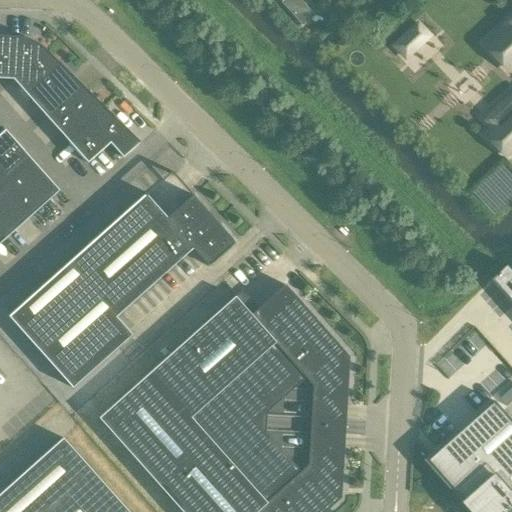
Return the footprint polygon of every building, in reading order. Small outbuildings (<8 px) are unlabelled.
[(301,0),(283,0),(280,3),(302,27),(315,15),(301,0)] [(344,10),(339,3),(329,11),(334,17),(344,10)] [(511,22),(493,40),(511,60),(511,112),(494,129),(511,148),(511,22)] [(396,44),(407,56),(419,45),(408,33),(396,44)] [(0,42),(0,79),(13,80),(28,97),(62,66),(43,47),(39,45),(36,43),(33,41),(29,40),(25,39),(21,38),(8,37),(8,43),(0,42)] [(495,96),(505,74),(483,63),(472,85),(495,96)] [(73,77),(62,66),(28,97),(48,119),(79,91),(69,81),(73,77)] [(79,91),(48,119),(70,144),(107,111),(93,97),(89,101),(79,91)] [(107,111),(70,144),(88,164),(110,144),(123,159),(140,144),(140,145),(141,144),(107,111)] [(0,170),(9,182),(32,161),(5,131),(0,135),(0,170)] [(133,171),(145,189),(164,177),(153,159),(133,171)] [(32,161),(9,182),(37,212),(60,192),(32,161)] [(0,189),(9,182),(0,170),(0,189)] [(9,182),(0,189),(0,215),(14,232),(37,212),(9,182)] [(146,195),(8,317),(72,389),(131,336),(115,318),(192,249),(209,267),(235,244),(193,196),(167,219),(146,195)] [(0,244),(14,232),(0,215),(0,244)] [(511,271),(506,266),(492,280),(511,302),(511,271)] [(235,297),(99,419),(181,511),(326,511),(341,499),(349,357),(285,285),(250,316),(236,299),(237,298),(235,297)] [(174,328),(185,340),(221,306),(210,295),(174,328)] [(511,511),(511,421),(494,402),(427,461),(472,511),(511,511)] [(127,511),(62,438),(0,493),(0,511),(127,511)]
